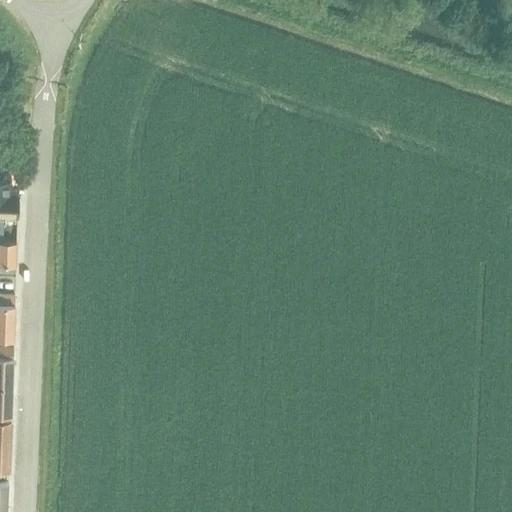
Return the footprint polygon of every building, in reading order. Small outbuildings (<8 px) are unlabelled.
[(0,210),(17,212),(18,189),(11,189),(11,177),(0,176),(0,210)] [(0,271),(16,272),(16,241),(0,240),(0,271)] [(0,337),(14,338),(15,303),(15,294),(0,293),(0,337)] [(14,345),(0,344),(0,414),(12,415),(14,345)] [(0,469),(10,470),(11,422),(0,421),(0,469)] [(9,483),(0,482),(0,510),(7,511),(9,483)]
